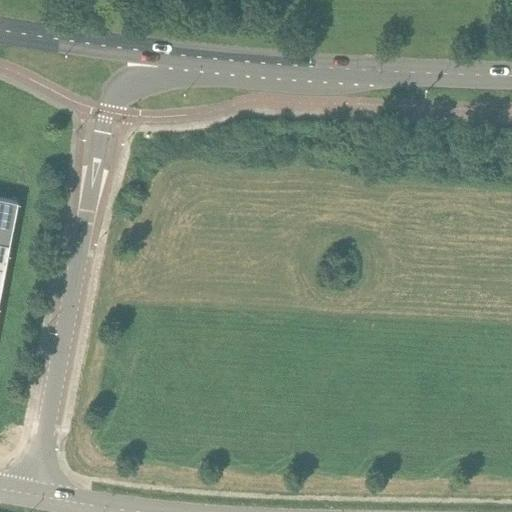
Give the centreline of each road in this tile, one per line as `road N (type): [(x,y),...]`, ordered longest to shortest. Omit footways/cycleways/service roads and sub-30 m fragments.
road 1 (tertiary): [(33,495),(109,113),(134,77),(191,57)]
road 2 (secondary): [(191,57),(511,74)]
road 3 (secondary): [(0,31),(191,57)]
